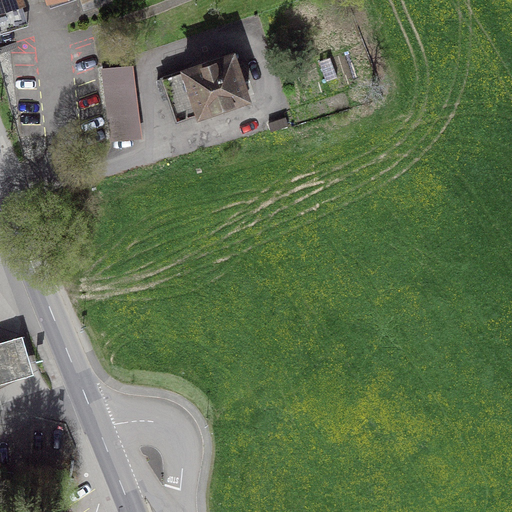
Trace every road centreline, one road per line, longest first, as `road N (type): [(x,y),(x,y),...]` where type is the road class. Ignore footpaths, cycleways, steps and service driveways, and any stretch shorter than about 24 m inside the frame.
road 1 (secondary): [(99,431),(0,186)]
road 2 (residential): [(99,431),(135,420),(175,434),(182,447),(178,511)]
